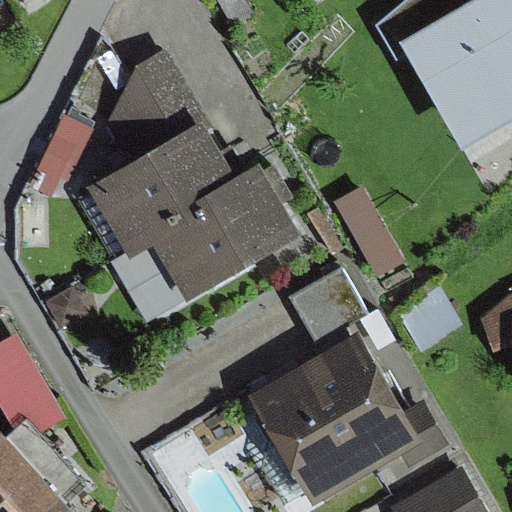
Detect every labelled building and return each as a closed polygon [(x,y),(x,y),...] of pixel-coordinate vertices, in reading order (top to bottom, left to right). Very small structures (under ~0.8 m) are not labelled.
[(405,0),(379,23),(400,56),(415,48),(472,141),(511,118),(511,0),(466,0),(422,25),(405,0)] [(422,25),(466,0),(405,0),(422,25)] [(243,170),(172,43),(142,59),(111,119),(122,138),(144,137),(148,148),(94,180),(98,188),(80,198),(114,253),(132,243),(137,251),(147,245),(179,302),(307,226),(266,156),(243,170)] [(95,127),(66,113),(41,166),(70,180),(95,127)] [(377,185),(350,196),(380,272),(407,262),(377,185)] [(345,261),(291,293),(323,348),(251,390),(319,505),(405,455),(412,467),(453,443),(428,400),(413,408),(366,327),(356,333),(351,324),(374,311),(345,261)] [(91,312),(76,284),(47,300),(62,328),(91,312)] [(511,299),(508,295),(485,316),(497,347),(511,341),(511,299)] [(21,329),(0,342),(0,397),(17,427),(31,413),(45,428),(70,417),(21,329)] [(0,511),(81,511),(85,509),(75,499),(94,481),(45,428),(31,413),(17,427),(12,431),(1,418),(0,419),(0,511)] [(492,511),(465,465),(398,505),(402,511),(492,511)]
